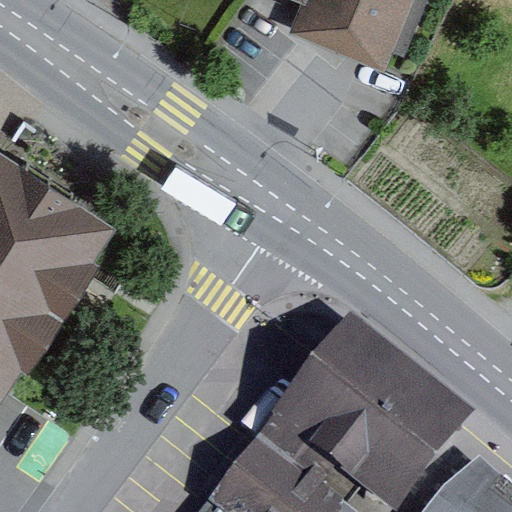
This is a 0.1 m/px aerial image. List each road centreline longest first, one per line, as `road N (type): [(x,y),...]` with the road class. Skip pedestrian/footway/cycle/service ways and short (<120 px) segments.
road 1 (residential): [(62,511),(282,210)]
road 2 (secondary): [(0,14),(282,210)]
road 3 (secondary): [(282,210),(511,390)]
